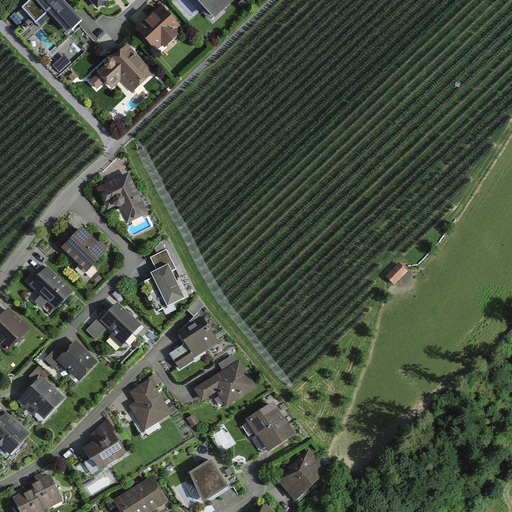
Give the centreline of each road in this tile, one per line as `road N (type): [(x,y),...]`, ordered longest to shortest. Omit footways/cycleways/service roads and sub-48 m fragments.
road 1 (secondary): [(70,0),(294,325),(437,511)]
road 2 (residential): [(0,485),(53,454),(166,341)]
road 3 (track): [(272,0),(113,147)]
road 4 (residential): [(68,193),(129,258),(65,335)]
